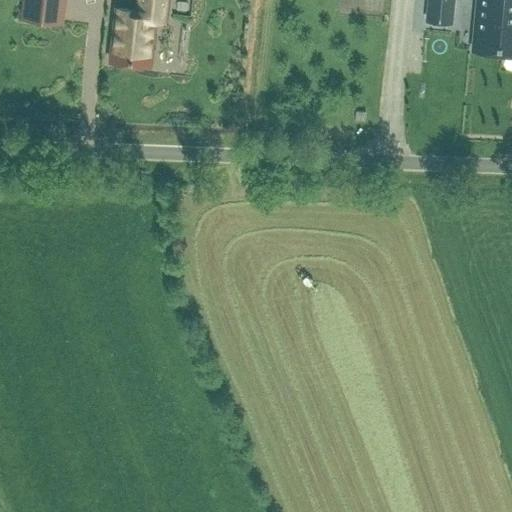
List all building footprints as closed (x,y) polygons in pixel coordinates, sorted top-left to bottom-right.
[(64,0),(24,0),(22,17),(63,21),(64,0)] [(80,0),(80,25),(113,26),(113,13),(102,13),(102,0),(80,0)] [(110,60),(149,64),(155,18),(165,19),(167,0),(137,0),(136,8),(116,6),(114,19),(117,19),(116,27),(113,27),(110,60)] [(428,0),(429,3),(427,19),(450,21),(451,22),(451,20),(453,2),(453,1),(452,0),(428,0)] [(511,53),(511,0),(476,0),(472,49),(511,53)] [(212,31),(212,10),(187,9),(187,30),(212,31)] [(175,95),(206,99),(212,56),(187,52),(183,77),(178,77),(175,95)]
